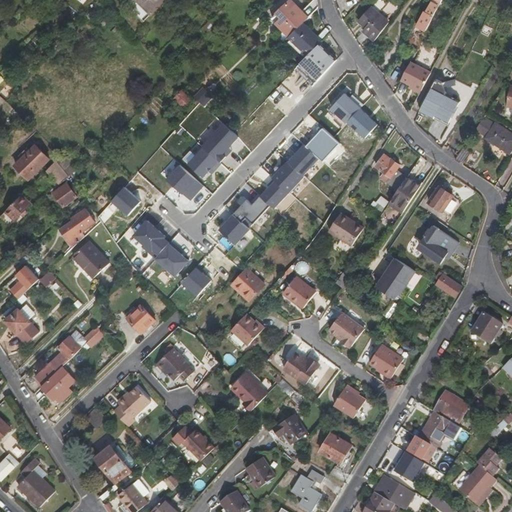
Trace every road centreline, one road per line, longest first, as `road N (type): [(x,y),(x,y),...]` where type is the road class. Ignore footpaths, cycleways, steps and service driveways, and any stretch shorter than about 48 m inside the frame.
road 1 (residential): [(353,53),(404,126),(494,199),(484,276)]
road 2 (residential): [(353,53),(191,228)]
road 3 (residential): [(408,404),(484,276)]
road 4 (residential): [(305,330),(408,404)]
road 5 (residential): [(345,511),(408,404)]
